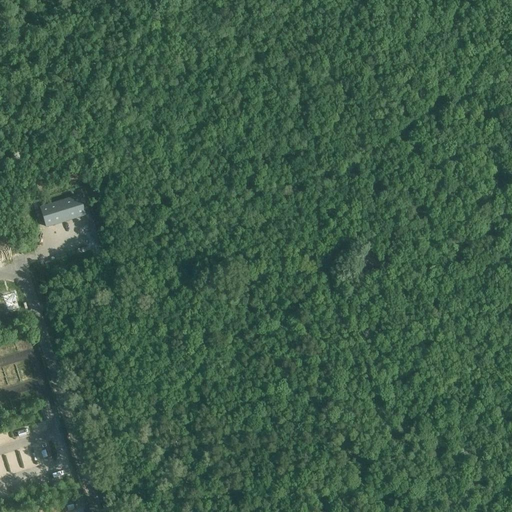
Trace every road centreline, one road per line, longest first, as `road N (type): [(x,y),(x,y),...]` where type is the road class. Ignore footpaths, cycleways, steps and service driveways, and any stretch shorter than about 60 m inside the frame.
road 1 (unknown): [(0,145),(6,160),(88,161),(152,213),(211,183),(281,163),(349,160),(429,103),(471,117)]
road 2 (unclassified): [(97,511),(26,280),(0,273)]
road 3 (unknown): [(471,117),(494,151),(498,179),(486,230),(511,281)]
